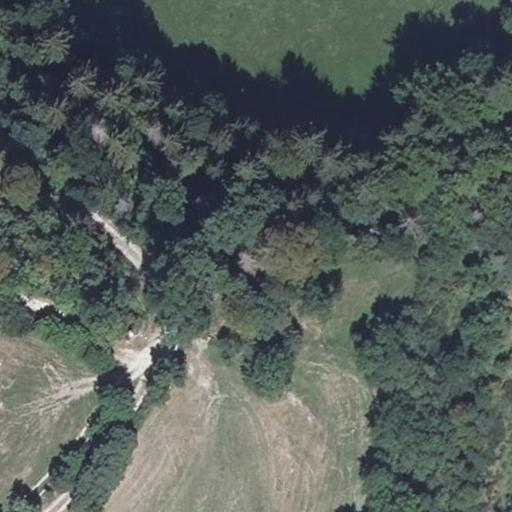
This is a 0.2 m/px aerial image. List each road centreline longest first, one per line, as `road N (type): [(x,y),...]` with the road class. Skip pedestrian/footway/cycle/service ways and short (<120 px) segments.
road 1 (track): [(0,142),(168,285),(183,318),(180,343),(146,364)]
road 2 (track): [(22,511),(146,364)]
road 3 (track): [(146,364),(119,361),(0,302)]
